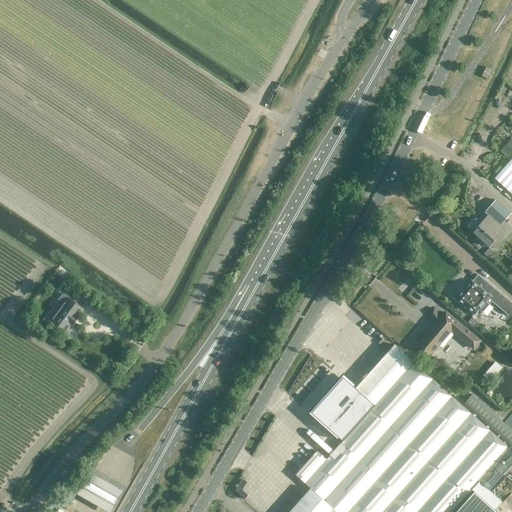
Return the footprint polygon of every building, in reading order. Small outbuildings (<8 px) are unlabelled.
[(492,70),(486,67),(481,76),(487,79),(492,70)] [(507,156),(511,151),(511,138),(500,149),(507,156)] [(511,158),(494,178),(511,194),(511,158)] [(511,230),(511,228),(507,225),(511,219),(508,216),(511,213),(496,200),(484,212),(488,215),(472,233),(488,247),(489,248),(484,255),(488,258),(511,230)] [(488,305),(488,304),(492,308),(494,305),(505,315),(511,306),(511,304),(494,289),(493,288),(493,289),(478,275),(477,275),(472,281),(471,281),(470,281),(471,282),(469,283),(467,286),(466,286),(466,287),(457,298),(457,297),(456,298),(457,299),(473,313),(474,314),(475,313),(478,309),(479,309),(481,311),(482,312),(483,311),(482,311),(488,305)] [(67,299),(56,314),(53,312),(48,319),(65,332),(73,321),(74,322),(78,318),(76,317),(82,309),(72,302),(77,296),(63,286),(59,292),(67,299)] [(440,318),(434,308),(429,312),(436,323),(417,345),(430,357),(452,332),(474,351),(481,342),(445,312),(440,318)] [(378,343),(384,349),(390,342),(384,336),(378,343)] [(317,451),(295,475),(311,489),(336,511),(450,511),(478,481),(489,491),(511,464),(511,412),(503,423),(471,394),(463,404),(504,441),(503,442),(394,345),(347,398),(366,414),(326,459),(317,451)] [(494,360),(483,375),(490,380),(502,366),(494,360)] [(319,379),(297,404),(318,422),(340,398),(319,379)] [(78,495),(108,511),(109,511),(122,491),(90,473),(78,495)] [(336,511),(311,489),(290,511),(336,511)] [(497,511),(474,492),(455,511),(497,511)] [(61,505),(66,508),(69,503),(64,500),(61,505)]
